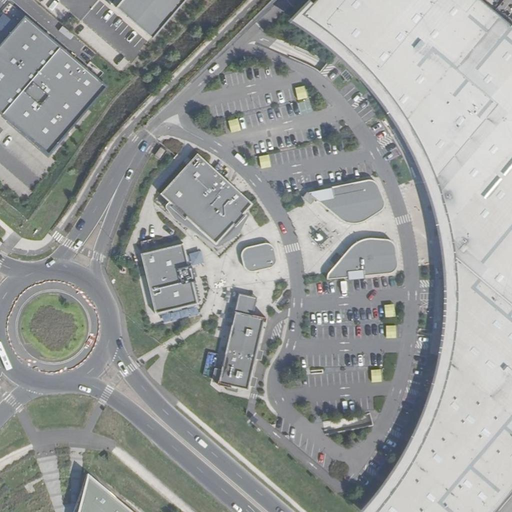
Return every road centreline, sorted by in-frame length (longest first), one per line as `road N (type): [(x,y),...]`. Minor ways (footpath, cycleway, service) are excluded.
road 1 (primary): [(278,511),(168,415),(104,335)]
road 2 (primary): [(68,375),(122,402),(249,511)]
